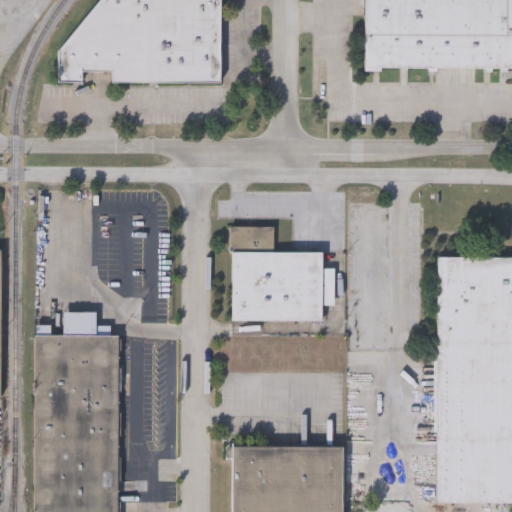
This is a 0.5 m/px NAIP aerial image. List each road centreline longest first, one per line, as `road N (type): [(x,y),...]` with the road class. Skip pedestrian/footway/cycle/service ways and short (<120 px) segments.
road 1 (tertiary): [(511,148),(0,148)]
road 2 (residential): [(198,511),(201,147)]
road 3 (residential): [(285,178),(285,0)]
